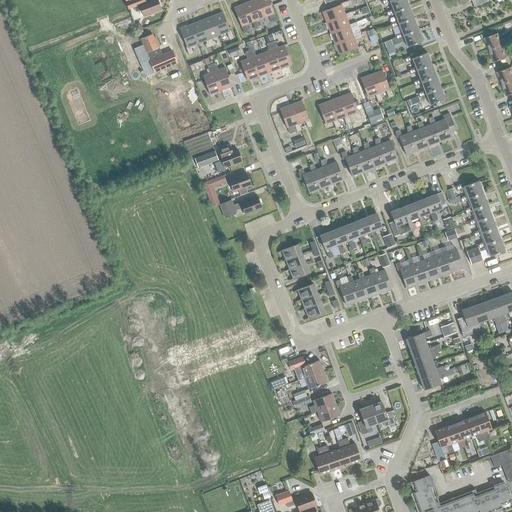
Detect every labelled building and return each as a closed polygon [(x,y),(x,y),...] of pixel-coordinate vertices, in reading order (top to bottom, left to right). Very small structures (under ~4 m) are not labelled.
[(136,12),(141,10),(144,17),(161,11),(157,0),(152,0),(148,1),(147,0),(131,0),(126,2),(128,10),(134,7),(136,12)] [(251,22),(252,22),(254,29),(259,28),(256,21),(263,18),(255,0),(253,0),(244,4),(251,22)] [(268,0),(255,0),(263,18),(268,16),(271,23),(277,21),(268,0)] [(390,3),(393,10),(394,12),(409,7),(406,0),(390,0),(389,0),(383,0),(381,1),(383,6),(390,3)] [(345,16),(344,14),(342,8),(349,6),(347,1),(340,4),(340,5),(322,12),(326,23),(345,16)] [(247,24),(251,22),(244,4),(233,8),(243,34),(249,31),(247,24)] [(394,12),(393,10),(386,12),(387,17),(395,14),(398,21),(399,24),(413,18),(409,7),(394,12)] [(348,25),(346,19),(353,16),(351,12),(344,14),(345,16),(326,23),(330,34),(349,26),(348,25)] [(222,13),(212,17),(219,35),(226,33),(229,40),(233,38),(230,30),(229,31),(222,13)] [(212,17),(201,21),(211,47),(216,45),(214,41),(213,42),(212,38),(219,35),(212,17)] [(392,29),(399,26),(402,33),(403,36),(418,30),(413,18),(399,24),(398,21),(390,24),(392,29)] [(206,49),(211,47),(201,21),(190,25),(198,44),(205,41),(206,44),(205,45),(206,49)] [(348,25),(349,26),(330,34),(334,44),(353,37),(352,36),(350,30),(357,27),(356,22),(348,25)] [(190,47),(198,44),(190,25),(179,29),(186,48),(185,48),(188,56),(193,54),(190,47)] [(402,33),(395,36),(396,38),(383,43),(386,48),(393,46),(405,41),(408,47),(422,42),(418,30),(403,36),(402,33)] [(357,48),(354,40),(361,38),(360,33),(352,36),(353,37),(334,44),(339,55),(357,48)] [(509,36),(500,40),(498,34),(484,39),(489,51),(502,46),(511,42),(509,36)] [(140,40),(154,73),(176,64),(171,52),(161,56),(158,48),(160,47),(155,37),(154,38),(152,35),(140,40)] [(274,41),(270,42),(279,69),(291,64),(284,45),(277,48),(274,41)] [(268,51),(262,54),(268,73),(279,69),(270,42),(266,44),(268,51)] [(502,46),(489,51),(493,63),(507,58),(504,51),(511,48),(511,43),(511,42),(502,46)] [(393,46),(386,48),(388,55),(395,52),(393,46)] [(228,51),(231,57),(240,53),(238,47),(228,51)] [(253,49),(248,51),(258,77),(268,73),(262,54),(255,56),(253,49)] [(258,77),(248,51),(244,52),(247,59),(240,62),(247,81),(258,77)] [(416,68),(417,70),(431,65),(427,53),(412,58),(411,56),(404,59),(406,64),(413,61),(416,68)] [(189,65),(190,70),(203,65),(201,60),(189,65)] [(215,63),(211,65),(221,91),(232,86),(225,68),(218,70),(215,63)] [(221,91),(211,65),(206,66),(209,73),(202,76),(209,95),(221,91)] [(417,70),(416,68),(408,71),(410,75),(418,72),(420,79),(421,82),(436,76),(431,65),(417,70)] [(511,71),(511,68),(497,73),(502,85),(511,80),(511,71)] [(390,88),(389,89),(382,71),(371,75),(378,93),(380,93),(386,91),(388,98),(393,96),(390,88)] [(371,75),(360,79),(367,97),(375,95),(377,102),(382,100),(380,93),(378,93),(371,75)] [(415,87),(422,84),(425,91),(426,94),(441,88),(436,76),(421,82),(420,79),(413,82),(415,87)] [(511,94),(511,80),(502,85),(506,97),(511,94)] [(431,105),(445,100),(441,88),(426,94),(425,91),(417,94),(419,98),(423,97),(424,100),(428,99),(431,105)] [(358,111),(357,111),(351,93),(340,97),(347,116),(348,115),(351,123),(361,119),(358,111)] [(329,101),(336,120),(337,119),(343,117),(346,124),(351,123),(348,115),(347,116),(340,97),(329,101)] [(173,99),(160,104),(164,113),(172,110),(180,131),(197,124),(187,100),(176,105),(173,99)] [(309,119),(308,119),(301,101),(290,105),(297,124),(299,123),(305,121),(307,128),(312,127),(309,119)] [(336,120),(329,101),(318,105),(325,124),(332,121),(335,128),(340,126),(337,119),(336,120)] [(287,128),(290,134),(296,131),(296,132),(301,131),(299,123),(297,124),(290,105),(279,109),(286,128),(287,128)] [(371,111),(366,113),(370,125),(376,123),(375,121),(383,119),(380,108),(371,111)] [(444,119),(435,122),(432,116),(429,118),(430,124),(433,123),(441,143),(440,142),(451,137),(451,138),(452,138),(448,128),(454,125),(449,113),(442,116),(444,119)] [(430,147),(429,146),(440,142),(440,143),(441,143),(433,123),(430,124),(424,127),(421,121),(417,122),(419,129),(421,128),(429,147),(430,147)] [(418,152),(418,151),(429,146),(429,147),(421,128),(419,129),(413,131),(410,125),(406,127),(408,133),(410,132),(418,152)] [(408,133),(401,136),(399,130),(395,131),(396,138),(399,137),(407,156),(407,155),(417,151),(418,152),(410,132),(408,133)] [(293,142),(295,148),(305,144),(303,138),(293,142)] [(381,144),(378,138),(375,140),(376,146),(379,145),(387,165),(387,164),(386,163),(397,159),(398,160),(390,140),(381,144)] [(365,151),(368,150),(375,169),(376,169),(375,168),(386,163),(386,165),(387,165),(379,145),(376,146),(370,149),(367,142),(363,144),(365,151)] [(219,156),(224,168),(241,162),(237,150),(231,152),(229,145),(218,149),(220,156),(219,156)] [(375,169),(368,150),(365,151),(359,153),(356,147),(352,149),(354,155),(356,154),(364,173),(364,172),(375,168),(375,169)] [(194,159),(198,168),(218,160),(215,151),(194,159)] [(353,178),(353,177),(363,172),(364,174),(364,173),(356,154),(354,155),(347,158),(345,151),(341,153),(342,160),(345,159),(353,178)] [(344,182),(336,162),(327,166),(325,160),(321,161),(322,168),(325,167),(333,186),(332,185),(343,181),(344,182)] [(314,171),(321,191),(322,191),(321,189),(332,185),(332,186),(333,186),(325,167),(322,168),(316,170),(313,164),(309,166),(311,172),(314,171)] [(302,169),(298,170),(300,177),(302,176),(310,195),(310,194),(321,190),(321,191),(314,171),(311,172),(305,175),(302,169)] [(246,173),(229,179),(234,192),(238,190),(240,196),(248,193),(246,187),(251,185),(246,173)] [(226,182),(224,175),(209,181),(212,188),(226,182)] [(478,181),(464,186),(463,184),(455,187),(457,191),(461,190),(462,193),(466,192),(467,195),(468,198),(482,193),(478,182),(478,181)] [(460,200),(460,198),(459,197),(455,198),(452,189),(445,191),(450,204),(460,200)] [(472,210),(487,205),(482,193),(468,198),(467,195),(460,198),(460,200),(461,203),(469,200),(471,207),(472,210)] [(436,194),(424,199),(430,213),(433,222),(438,220),(436,215),(434,215),(433,212),(441,209),(436,194)] [(262,209),(257,196),(240,202),(233,205),(231,200),(220,204),(225,217),(236,213),(235,210),(243,207),(245,215),(262,209)] [(422,226),(426,224),(424,219),(423,220),(422,216),(430,213),(424,199),(413,203),(419,218),(422,226)] [(419,218),(413,203),(402,208),(408,222),(407,222),(411,230),(415,229),(413,224),(412,224),(411,221),(419,218)] [(476,219),(477,222),(491,216),(487,205),(472,210),(471,207),(464,210),(466,214),(473,212),(476,219)] [(404,233),(402,228),(401,228),(400,225),(407,222),(408,222),(402,208),(391,212),(394,221),(389,224),(394,237),(404,233)] [(373,241),(378,239),(376,234),(375,235),(373,231),(382,228),(376,214),(365,218),(370,232),(370,233),(373,241)] [(496,228),(491,216),(477,222),(476,219),(468,221),(471,229),(478,227),(480,230),(481,234),(496,228)] [(367,243),(365,238),(364,239),(362,236),(370,233),(370,232),(365,218),(353,222),(359,237),(362,245),(367,243)] [(443,220),(447,230),(454,227),(450,218),(443,220)] [(348,241),(351,250),(356,248),(354,243),(352,243),(351,240),(359,237),(353,222),(342,227),(348,241)] [(465,232),(463,226),(457,228),(459,234),(465,232)] [(341,248),(340,244),(348,241),(342,227),(331,231),(337,246),(340,254),(344,252),(343,247),(341,248)] [(485,245),(500,240),(496,228),(481,234),(480,230),(473,233),(474,238),(482,235),(484,242),(485,245)] [(444,233),(448,242),(457,238),(454,230),(444,233)] [(329,249),(337,246),(331,231),(320,236),(329,258),(333,257),(331,252),(330,252),(329,249)] [(395,245),(391,234),(383,237),(387,248),(395,245)] [(480,253),(487,250),(490,257),(505,252),(504,251),(500,240),(485,245),(484,242),(477,245),(478,247),(479,250),(480,253)] [(298,245),(282,251),(286,260),(301,254),(298,245)] [(452,273),(452,272),(462,268),(463,269),(463,268),(456,250),(447,253),(445,247),(440,249),(442,255),(445,254),(452,273)] [(479,250),(478,247),(466,252),(471,265),(483,260),(480,253),(479,250)] [(429,253),(431,259),(434,258),(440,277),(441,276),(440,276),(451,272),(451,273),(452,273),(445,254),(442,255),(436,257),(434,251),(429,253)] [(301,254),(286,260),(290,270),(305,263),(301,254)] [(389,265),(385,254),(378,256),(382,268),(389,265)] [(440,276),(440,277),(434,258),(431,259),(425,261),(422,255),(417,257),(420,263),(422,262),(429,281),(429,280),(440,276)] [(411,259),(406,261),(408,267),(411,266),(418,285),(418,284),(429,280),(429,281),(422,262),(420,263),(413,265),(411,259)] [(366,260),(360,262),(363,269),(369,267),(366,260)] [(309,273),(305,263),(290,270),(293,279),(309,273)] [(406,289),(407,289),(407,288),(417,284),(418,285),(411,266),(408,267),(402,269),(400,263),(395,265),(397,271),(400,270),(406,289)] [(380,293),(391,289),(391,290),(392,289),(385,271),(376,274),(373,268),(368,270),(371,276),(373,275),(380,293)] [(380,293),(373,275),(371,276),(364,278),(362,272),(357,274),(359,280),(362,279),(369,297),(380,293)] [(348,284),(351,283),(358,301),(368,297),(369,298),(369,297),(362,279),(359,280),(353,282),(351,276),(346,278),(348,284)] [(337,288),(339,287),(346,306),(347,305),(346,305),(357,301),(357,302),(358,301),(351,283),(348,284),(342,286),(340,280),(335,282),(337,288)] [(313,284),(298,290),(301,300),(317,294),(313,284)] [(511,292),(502,296),(508,312),(511,311),(511,292)] [(317,294),(301,300),(305,309),(321,303),(317,294)] [(502,296),(492,299),(501,323),(506,321),(503,314),(508,312),(502,296)] [(492,299),(482,303),(488,320),(493,318),(495,325),(501,323),(492,299)] [(321,303),(305,309),(309,318),(324,312),(321,303)] [(482,303),(472,307),(480,331),(485,329),(482,322),(488,320),(482,303)] [(480,331),(472,307),(461,311),(467,327),(472,325),(475,332),(480,331)] [(440,327),(444,337),(457,332),(453,322),(440,327)] [(458,329),(464,346),(471,343),(465,326),(458,329)] [(406,339),(410,349),(426,343),(424,338),(432,336),(430,330),(406,339)] [(410,349),(413,360),(437,351),(435,346),(427,349),(426,343),(410,349)] [(503,348),(494,351),(496,357),(505,354),(503,348)] [(413,360),(417,370),(433,364),(431,359),(439,356),(437,351),(413,360)] [(288,362),(290,370),(294,369),(298,381),(305,378),(323,371),(319,361),(305,366),(302,357),(288,362)] [(417,370),(421,381),(445,371),(443,366),(435,369),(433,364),(417,370)] [(323,371),(305,378),(309,389),(327,382),(323,371)] [(445,371),(421,381),(424,390),(441,384),(439,379),(446,376),(445,371)] [(285,376),(270,382),(273,389),(288,384),(285,376)] [(306,396),(304,391),(293,395),(295,400),(306,396)] [(313,401),(317,412),(335,404),(331,394),(313,401)] [(311,402),(308,396),(301,399),(303,405),(311,402)] [(395,423),(391,411),(385,413),(381,402),(370,406),(376,424),(382,422),(384,427),(395,423)] [(317,412),(321,423),(339,415),(335,404),(317,412)] [(359,410),(363,421),(357,423),(361,435),(372,431),(370,426),(376,424),(370,406),(359,410)] [(485,412),(475,416),(484,440),(489,438),(486,431),(491,429),(485,412)] [(475,416),(465,420),(471,437),(476,435),(479,442),(484,440),(475,416)] [(465,420),(455,424),(464,448),(469,446),(466,439),(471,437),(465,420)] [(345,424),(349,436),(356,433),(352,422),(345,424)] [(324,430),(321,424),(308,429),(310,435),(324,430)] [(455,424),(445,427),(451,444),(456,442),(459,449),(464,448),(455,424)] [(451,444),(445,427),(434,431),(438,442),(440,448),(441,448),(445,446),(448,453),(454,451),(451,444)] [(366,441),(369,447),(382,442),(380,436),(366,441)] [(347,438),(342,440),(350,464),(361,460),(355,443),(350,445),(347,438)] [(339,449),(334,450),(340,467),(350,464),(342,440),(337,441),(339,449)] [(438,442),(431,444),(435,453),(436,456),(438,462),(439,461),(445,459),(443,453),(441,448),(440,448),(438,442)] [(327,445),(322,447),(330,471),(340,467),(334,450),(329,452),(327,445)] [(330,471),(322,447),(317,449),(319,456),(314,458),(320,474),(330,471)] [(511,462),(507,450),(489,456),(493,467),(501,464),(507,482),(511,480),(511,462)] [(445,459),(439,461),(441,466),(442,469),(448,467),(445,459)] [(472,511),(478,510),(479,511),(483,511),(500,505),(499,502),(509,498),(502,482),(493,486),(494,488),(474,496),(473,493),(437,507),(430,487),(433,486),(429,475),(412,481),(416,491),(412,493),(419,511),(424,511),(425,511),(472,511)] [(260,496),(268,493),(265,485),(257,487),(260,496)] [(275,496),(279,506),(286,504),(288,508),(297,504),(300,511),(306,509),(307,511),(314,508),(313,507),(316,506),(311,494),(295,499),(295,500),(292,501),(289,491),(275,496)] [(273,511),(269,500),(257,505),(259,511),(261,511),(273,511)] [(378,511),(377,507),(379,506),(380,504),(380,502),(379,500),(377,500),(375,500),(365,504),(367,511),(378,511)]
